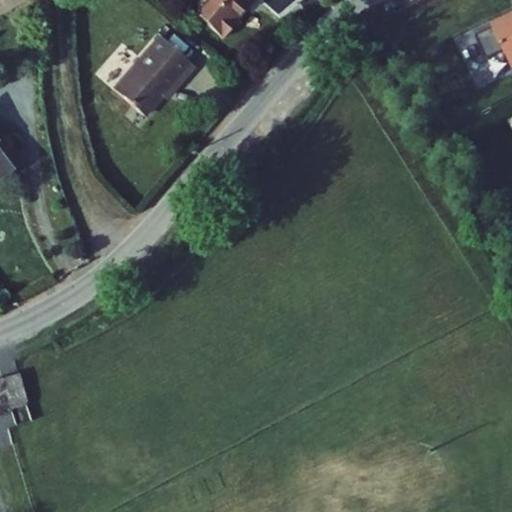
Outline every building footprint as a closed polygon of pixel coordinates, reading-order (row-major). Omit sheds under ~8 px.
[(196,0),(222,24),(244,0),(196,0)] [(505,70),(511,66),(511,19),(511,18),(469,40),(480,63),(498,55),(505,70)] [(166,28),(116,83),(144,108),(181,67),(185,71),(198,57),(166,28)] [(0,141),(0,179),(10,172),(0,157),(0,143),(1,143),(0,141)] [(16,379),(0,383),(0,413),(24,407),(16,379)]
